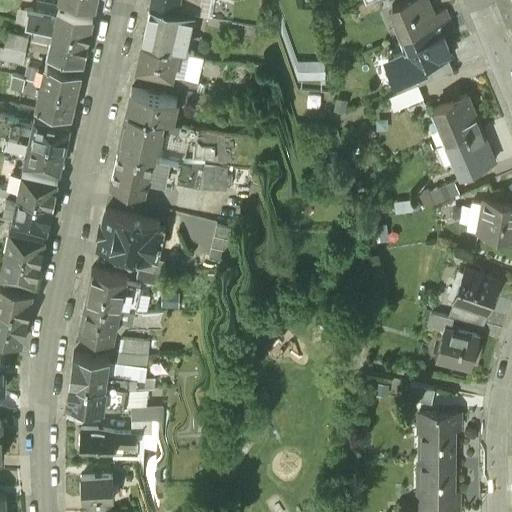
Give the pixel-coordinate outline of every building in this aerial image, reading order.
[(107,0),(69,0),(69,3),(103,14),(107,0)] [(171,0),(169,12),(185,15),(188,0),(171,0)] [(426,0),(407,0),(393,6),(406,38),(436,25),(432,15),(426,0)] [(511,0),(506,0),(500,3),(509,25),(511,24),(511,0)] [(444,11),(432,15),(436,25),(448,20),(444,11)] [(100,23),(66,15),(60,40),(95,46),(100,23)] [(448,20),(436,25),(441,36),(453,31),(448,20)] [(441,36),(436,25),(406,38),(419,70),(450,57),(441,36)] [(153,27),(146,65),(173,70),(190,72),(196,73),(202,34),(153,27)] [(95,46),(60,40),(55,63),(90,70),(95,46)] [(138,101),(174,109),(180,110),(190,72),(173,70),(146,65),(138,101)] [(88,78),(52,71),(50,78),(48,93),(84,101),(88,78)] [(48,93),(50,78),(32,74),(29,90),(48,93)] [(417,85),(395,93),(400,106),(422,97),(417,85)] [(84,101),(48,93),(43,116),(79,123),(84,101)] [(435,107),(449,139),(479,127),(466,94),(435,107)] [(169,135),(174,109),(138,101),(132,127),(169,135)] [(200,114),(187,111),(183,126),(196,129),(200,114)] [(77,132),(41,125),(36,148),(72,155),(77,132)] [(479,127),(449,139),(462,172),(493,160),(479,127)] [(174,134),(171,145),(192,149),(194,138),(174,134)] [(19,150),(20,144),(7,141),(4,154),(17,157),(19,150)] [(123,170),(162,179),(167,180),(173,157),(128,147),(123,170)] [(72,155),(36,148),(31,171),(67,178),(72,155)] [(24,203),(26,196),(14,193),(14,194),(9,193),(14,171),(4,169),(0,187),(0,186),(0,197),(8,199),(7,205),(12,206),(13,200),(24,203)] [(123,170),(115,208),(154,216),(159,192),(162,179),(123,170)] [(30,179),(26,196),(24,203),(60,211),(65,187),(30,179)] [(167,199),(190,204),(190,219),(210,220),(210,206),(199,206),(202,185),(185,184),(167,180),(162,179),(159,192),(168,194),(167,199)] [(453,179),(429,189),(434,202),(458,192),(453,179)] [(511,201),(484,197),(477,230),(511,236),(511,201)] [(60,211),(24,203),(20,226),(55,234),(60,211)] [(115,208),(106,246),(141,254),(145,236),(171,242),(176,221),(154,216),(115,208)] [(200,227),(200,223),(176,221),(171,242),(170,245),(195,250),(223,250),(224,228),(200,227)] [(53,242),(17,235),(12,258),(48,265),(53,242)] [(48,265),(12,258),(6,285),(42,292),(48,265)] [(465,264),(453,297),(487,309),(499,277),(465,264)] [(98,284),(93,283),(90,298),(95,299),(92,310),(131,319),(148,323),(148,320),(156,286),(100,274),(98,284)] [(236,289),(214,285),(207,319),(229,323),(236,289)] [(1,309),(0,313),(0,316),(35,324),(40,302),(4,294),(1,309)] [(451,325),(454,313),(430,307),(427,320),(444,325),(444,323),(451,325)] [(35,324),(0,316),(0,340),(30,347),(35,324)] [(148,333),(161,332),(163,323),(148,320),(148,323),(131,319),(128,329),(135,331),(148,333)] [(444,323),(444,325),(435,354),(470,364),(479,333),(451,325),(444,323)] [(156,335),(148,333),(135,331),(133,342),(153,347),(156,335)] [(80,364),(116,372),(130,375),(136,348),(122,345),(123,340),(87,333),(80,364)] [(28,356),(0,349),(0,373),(24,378),(28,356)] [(80,364),(74,396),(109,403),(116,372),(80,364)] [(141,365),(139,377),(158,376),(161,364),(141,365)] [(24,378),(0,373),(0,402),(18,406),(24,378)] [(139,377),(136,388),(157,387),(158,376),(139,377)] [(428,424),(428,455),(453,456),(453,425),(459,425),(459,407),(420,407),(420,424),(428,424)] [(65,446),(101,451),(102,445),(104,424),(69,418),(65,446)] [(111,441),(107,446),(102,445),(101,451),(123,454),(133,453),(133,448),(125,447),(126,443),(111,441)] [(120,473),(123,454),(101,451),(65,446),(62,470),(97,474),(98,471),(120,473)] [(453,456),(428,455),(427,486),(420,486),(420,503),(458,504),(458,487),(452,486),(453,456)] [(127,469),(128,484),(148,483),(160,483),(160,473),(151,474),(150,467),(127,469)] [(148,483),(128,484),(127,498),(111,497),(111,508),(133,509),(133,499),(147,499),(148,483)] [(132,511),(133,509),(111,508),(111,497),(77,495),(76,501),(75,511),(132,511)]
